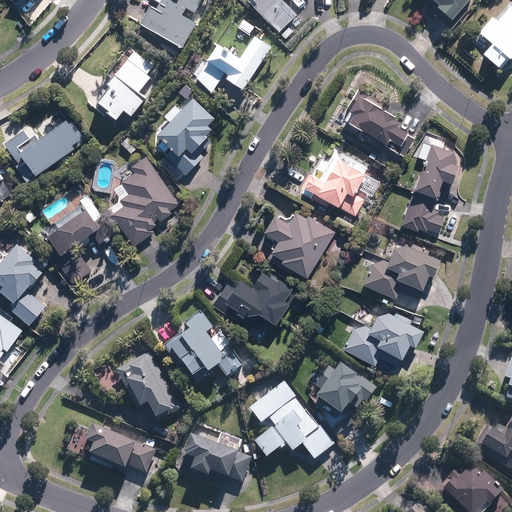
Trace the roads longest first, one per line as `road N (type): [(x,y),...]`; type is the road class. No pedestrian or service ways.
road 1 (residential): [(511,132),(454,100),(395,42),(349,36),(332,45),(198,253),(84,333),(47,370),(0,454)]
road 2 (residential): [(511,153),(454,380),(421,432),(383,470),(311,511)]
road 3 (residential): [(0,86),(48,55),(92,0)]
